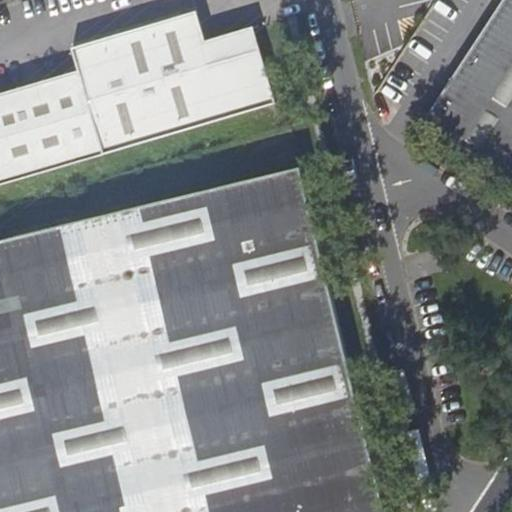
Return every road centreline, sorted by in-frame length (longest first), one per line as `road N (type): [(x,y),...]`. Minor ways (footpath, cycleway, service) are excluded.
road 1 (unclassified): [(369,192),(446,491),(473,511)]
road 2 (unknown): [(205,0),(0,55)]
road 3 (unclassified): [(320,0),(369,192)]
road 4 (unclassified): [(511,233),(450,193),(411,182),(369,192)]
